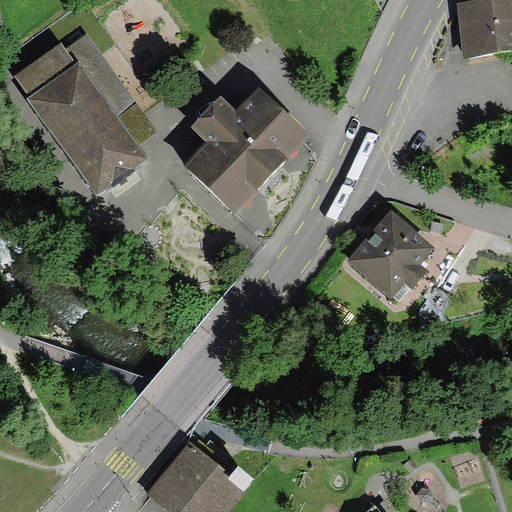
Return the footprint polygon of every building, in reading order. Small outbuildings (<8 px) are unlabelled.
[(511,0),(472,0),(457,2),(464,59),(511,52),(511,0)] [(66,50),(63,45),(15,80),(32,102),(29,104),(98,199),(132,174),(147,163),(137,148),(117,121),(115,118),(136,103),(87,35),(66,50)] [(187,168),(235,213),(307,136),(260,92),(238,114),(222,99),(194,128),(210,144),(187,168)] [(158,133),(138,106),(117,121),(137,148),(158,133)] [(390,211),(348,260),(393,299),(406,285),(413,291),(430,271),(422,264),(434,249),(390,211)] [(189,449),(148,497),(164,511),(235,511),(256,489),(239,475),(231,484),(189,449)] [(390,511),(379,500),(365,511),(390,511)]
